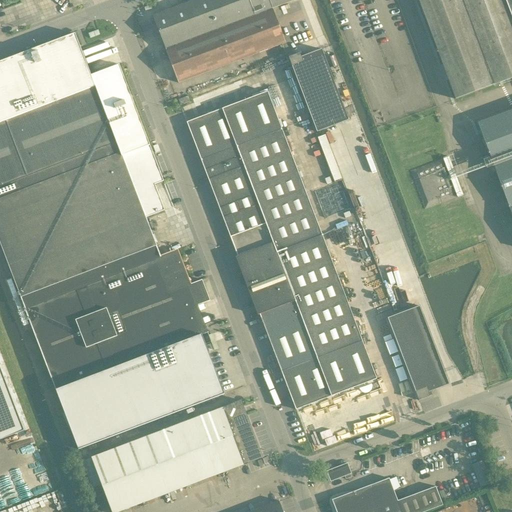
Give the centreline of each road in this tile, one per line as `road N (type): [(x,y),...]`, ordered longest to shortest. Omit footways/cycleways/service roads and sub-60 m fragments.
road 1 (unclassified): [(292,470),(117,4)]
road 2 (unclassified): [(493,395),(292,470)]
road 3 (unclassified): [(0,49),(117,4)]
